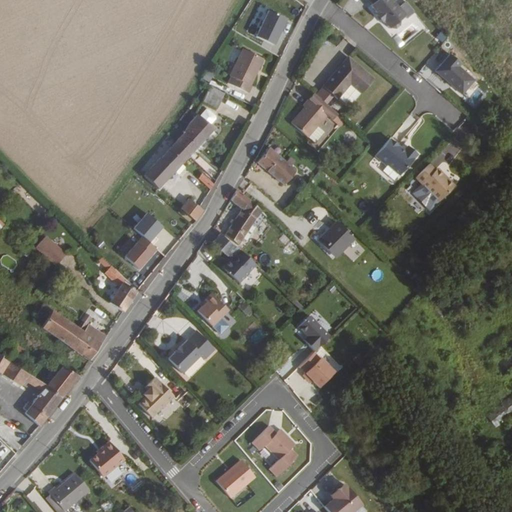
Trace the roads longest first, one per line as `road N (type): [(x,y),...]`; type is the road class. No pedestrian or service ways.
road 1 (tertiary): [(318,3),(197,235),(93,375)]
road 2 (residential): [(180,479),(274,389),(329,454),(270,511)]
road 3 (residential): [(455,120),(318,3)]
road 4 (tertiary): [(93,375),(0,487)]
road 5 (residential): [(93,375),(180,479)]
